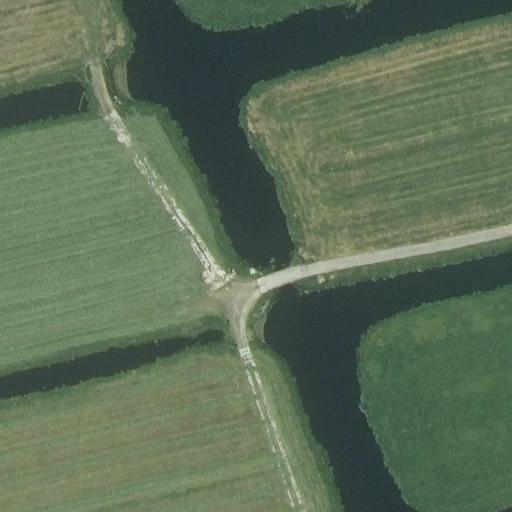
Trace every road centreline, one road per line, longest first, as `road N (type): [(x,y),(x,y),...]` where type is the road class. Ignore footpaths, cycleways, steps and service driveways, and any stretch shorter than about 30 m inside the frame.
road 1 (track): [(93,55),(104,106),(234,289),(312,267)]
road 2 (track): [(0,342),(234,289)]
road 3 (track): [(302,511),(247,359),(234,289)]
road 4 (track): [(511,227),(312,267)]
